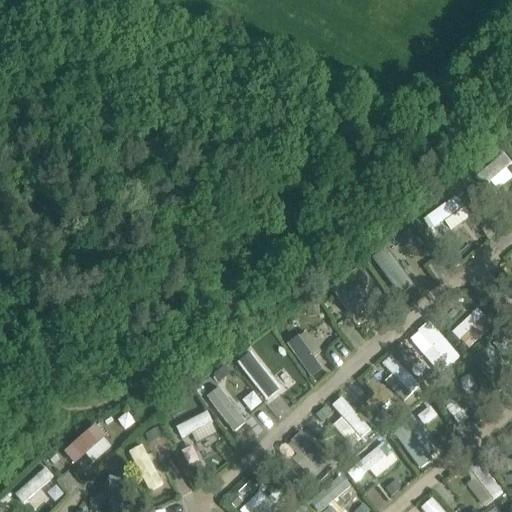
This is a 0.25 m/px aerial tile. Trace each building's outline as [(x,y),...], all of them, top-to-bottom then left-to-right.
[(511,165),(504,154),(474,175),(483,187),(492,180),(498,189),(511,178),(511,165)] [(443,247),(454,240),(447,229),(457,223),(444,202),(422,216),(443,247)] [(404,227),(403,247),(418,247),(419,228),(404,227)] [(383,245),(369,258),(403,295),(417,282),(383,245)] [(360,265),(328,285),(344,312),(377,293),(360,265)] [(306,377),(321,368),(313,356),(318,352),(304,330),(284,343),(306,377)] [(408,338),(398,345),(409,359),(419,351),(408,338)] [(253,347),(235,362),(265,399),(283,384),(253,347)] [(380,362),(396,381),(406,373),(390,354),(380,362)] [(382,382),(399,395),(410,379),(405,376),(399,384),(387,375),(382,382)] [(455,378),(435,394),(458,422),(467,414),(458,403),(468,395),(455,378)] [(219,384),(203,395),(231,433),(247,421),(219,384)] [(341,396),(331,402),(346,427),(356,421),(341,396)] [(429,405),(416,414),(422,423),(435,414),(429,405)] [(270,406),(258,413),(265,425),(278,418),(270,406)] [(193,432),(199,442),(216,432),(203,409),(173,426),(181,439),(193,432)] [(452,430),(441,414),(427,424),(437,440),(452,430)] [(419,469),(433,459),(406,422),(392,432),(419,469)] [(90,462),(110,447),(93,424),(59,448),(70,463),(84,453),(90,462)] [(356,460),(367,477),(395,459),(384,441),(356,460)] [(141,442),(125,449),(146,492),(161,485),(141,442)] [(197,461),(185,466),(192,482),(204,476),(197,461)] [(41,466),(10,495),(20,505),(51,476),(41,466)] [(485,483),(492,498),(503,493),(496,478),(485,483)] [(237,511),(259,511),(266,503),(252,492),(237,511)] [(443,511),(431,496),(417,507),(421,511),(443,511)] [(322,511),(338,511),(341,510),(334,501),(322,511)]
